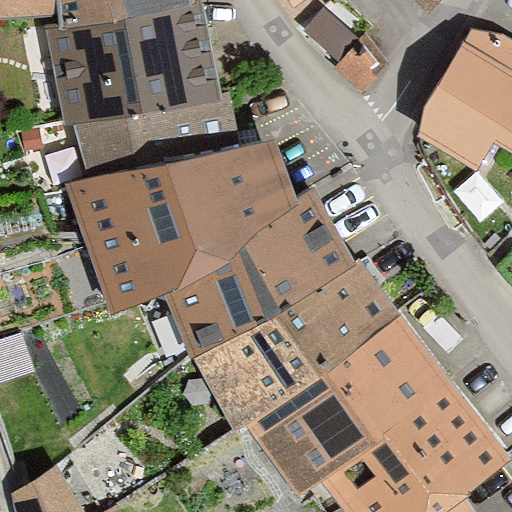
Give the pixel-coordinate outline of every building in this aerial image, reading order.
[(0,0),(0,9),(58,6),(57,0),(0,0)] [(74,119),(222,85),(204,0),(140,0),(60,19),(46,22),(65,120),(74,119)] [(60,19),(140,0),(57,0),(58,6),(60,19)] [(511,74),(511,55),(466,22),(400,114),(458,155),(477,124),(511,74)] [(392,56),(355,26),(324,62),(361,93),(392,56)] [(511,74),(477,124),(511,143),(511,74)] [(88,170),(234,136),(231,84),(222,85),(74,119),(88,170)] [(162,280),(298,188),(276,128),(234,136),(88,170),(67,178),(111,304),(162,280)] [(191,349),(357,254),(313,179),(298,188),(162,280),(191,349)] [(246,419),(400,308),(357,254),(191,349),(235,426),(246,419)] [(320,477),(447,370),(400,308),(246,419),(299,492),(320,477)] [(21,331),(0,338),(0,382),(35,370),(21,331)] [(320,477),(348,511),(425,511),(464,486),(511,450),(447,370),(320,477)] [(17,511),(90,511),(57,459),(10,490),(17,511)] [(479,511),(464,486),(425,511),(479,511)] [(124,511),(119,502),(101,511),(124,511)]
